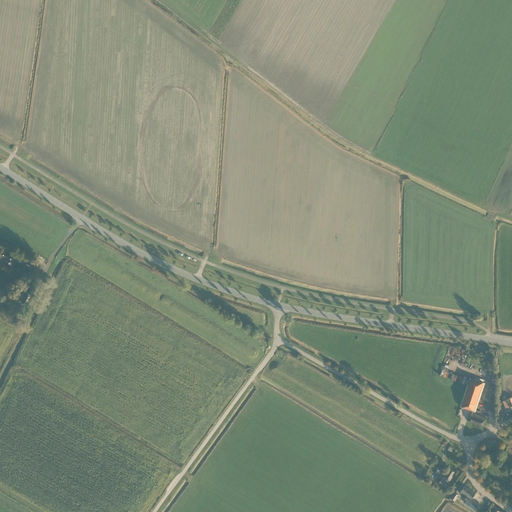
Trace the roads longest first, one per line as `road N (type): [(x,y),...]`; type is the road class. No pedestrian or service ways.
road 1 (primary): [(278,305),(164,264),(0,167)]
road 2 (unclassified): [(472,438),(415,418),(279,339),(278,305)]
road 3 (primary): [(511,342),(278,305)]
